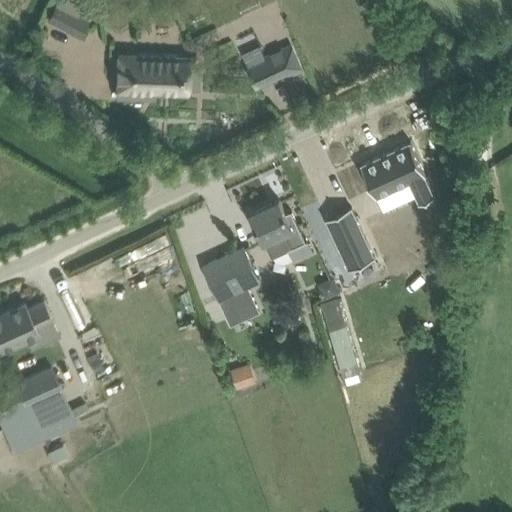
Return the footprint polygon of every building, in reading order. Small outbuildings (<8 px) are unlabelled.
[(80,37),(88,21),(71,12),(75,5),(64,0),(58,0),(48,20),(49,20),(50,20),(67,29),(67,30),(68,31),(69,30),(79,35),(79,37),(80,37)] [(278,81),(303,70),(302,67),(304,66),(294,44),(293,45),(291,41),(282,45),(282,46),(265,54),(278,81)] [(181,75),(182,56),(133,54),(133,58),(119,58),(120,53),(118,53),(117,96),(146,98),(146,92),(188,94),(189,75),(181,75)] [(412,141),(362,164),(369,179),(366,180),(372,192),(374,191),(377,197),(409,182),(415,197),(419,204),(435,196),(425,175),(427,174),(412,141)] [(311,251),(300,229),(292,211),(287,213),(280,200),(251,213),(264,240),(264,239),(272,255),(293,245),(299,257),(311,251)] [(352,206),(327,218),(350,269),(376,257),(352,206)] [(384,253),(414,245),(405,217),(376,226),(384,253)] [(260,280),(256,270),(244,246),(204,265),(220,298),(224,297),(247,286),(248,285),(260,280)] [(333,354),(351,353),(347,277),(329,278),(333,354)] [(224,297),(220,298),(231,324),(260,310),(248,285),(247,286),(224,297)] [(0,313),(0,342),(4,351),(40,334),(37,329),(54,321),(45,300),(28,308),(25,302),(0,313)] [(244,364),(230,369),(237,388),(256,382),(252,368),(246,370),(244,364)] [(52,367),(17,382),(27,404),(28,408),(64,392),(62,388),(52,367)] [(19,386),(0,394),(0,416),(0,417),(27,404),(17,382),(17,383),(19,386)]
